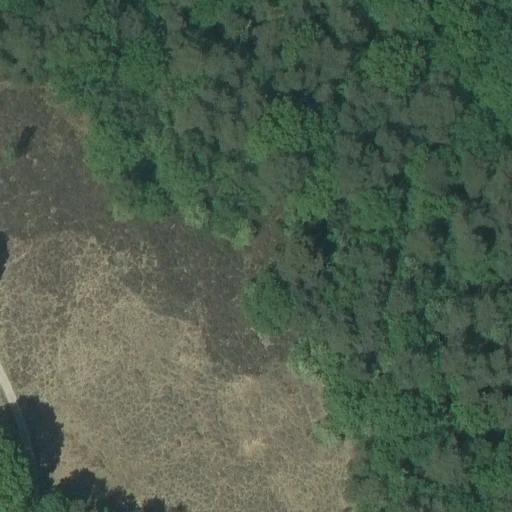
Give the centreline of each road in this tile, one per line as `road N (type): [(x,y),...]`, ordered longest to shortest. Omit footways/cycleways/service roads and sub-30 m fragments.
road 1 (track): [(511,178),(430,111),(399,40),(350,0)]
road 2 (track): [(22,511),(27,444),(0,379)]
